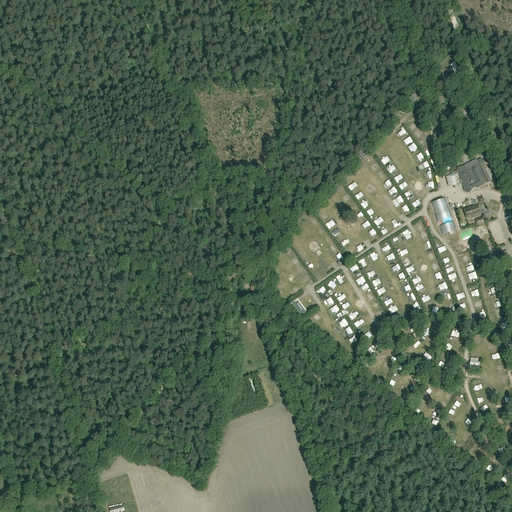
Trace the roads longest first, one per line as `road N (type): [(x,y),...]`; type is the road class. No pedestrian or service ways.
road 1 (track): [(0,503),(88,471),(236,298)]
road 2 (track): [(511,191),(446,0)]
road 3 (track): [(174,88),(243,266)]
road 4 (track): [(252,265),(288,84)]
